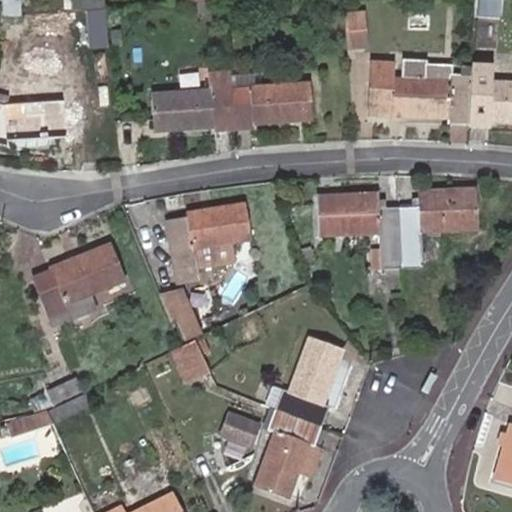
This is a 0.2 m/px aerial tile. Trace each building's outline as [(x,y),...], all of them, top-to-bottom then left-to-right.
[(107,13),(91,14),(93,48),(108,47),(107,13)] [(366,17),(347,18),(350,49),(368,48),(366,17)] [(450,123),(470,124),(473,74),(456,73),(457,66),(432,65),(432,62),(407,61),(406,78),(393,77),(394,63),(375,63),(372,115),(450,119),(450,123)] [(473,74),(470,124),(490,125),(490,121),(511,121),(511,83),(492,82),(493,66),(473,65),(473,74)] [(232,93),(235,134),(255,132),(255,127),(314,124),(312,85),(253,88),(253,92),(232,93)] [(216,135),(235,134),(232,93),(214,94),(213,92),(156,95),(157,133),(215,129),(216,135)] [(5,95),(0,94),(0,149),(2,149),(3,144),(61,148),(63,108),(5,103),(5,95)] [(398,200),(398,265),(417,266),(417,230),(477,229),(476,191),(417,193),(417,200),(398,200)] [(370,267),(398,265),(397,200),(377,201),(377,193),(337,195),(337,198),(317,198),(318,237),(340,236),(340,231),(377,231),(378,248),(369,249),(370,267)] [(167,222),(174,275),(193,273),(191,252),(229,247),(231,262),(252,259),(250,244),(245,207),(186,215),(187,219),(167,222)] [(54,301),(86,290),(118,279),(106,246),(41,268),(42,271),(24,278),(38,318),(43,316),(57,311),(54,301)] [(176,285),(157,292),(168,320),(171,319),(179,338),(193,332),(176,285)] [(94,314),(86,290),(54,301),(57,311),(43,316),(48,330),(94,314)] [(273,409),(321,428),(327,410),(323,408),(345,350),(311,337),(288,395),(279,392),(273,409)] [(193,341),(176,348),(188,375),(203,367),(205,366),(193,341)] [(50,405),(78,392),(73,380),(44,393),(50,405)] [(87,410),(81,396),(46,413),(52,426),(87,410)] [(314,447),(321,428),(273,409),(266,428),(274,432),(254,489),(287,501),(309,445),(314,447)] [(46,423),(42,415),(33,419),(35,427),(46,423)] [(37,432),(35,427),(33,419),(32,418),(8,425),(12,440),(37,432)] [(511,418),(510,425),(507,424),(493,477),(511,481),(511,418)] [(258,429),(230,420),(225,435),(253,445),(258,429)] [(179,511),(172,497),(141,511),(179,511)]
